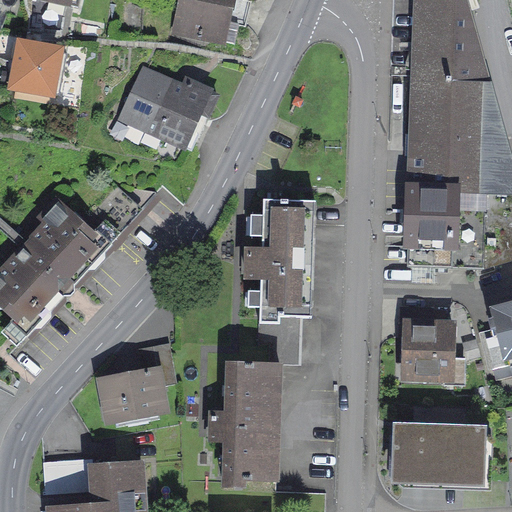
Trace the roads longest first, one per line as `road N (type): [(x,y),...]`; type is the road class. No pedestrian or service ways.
road 1 (tertiary): [(307,0),(193,226),(17,434),(13,511)]
road 2 (residential): [(348,511),(361,65),(357,40),(333,12),(307,0)]
